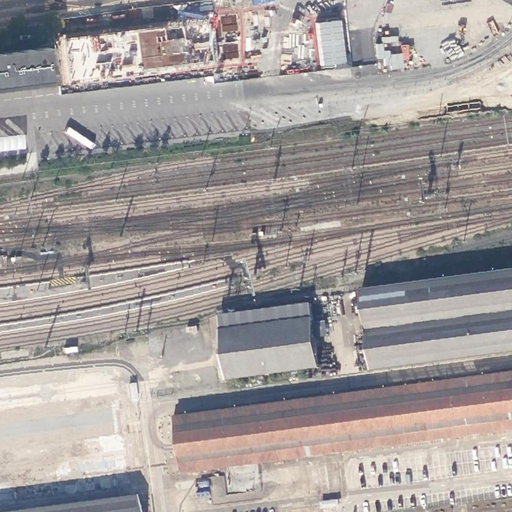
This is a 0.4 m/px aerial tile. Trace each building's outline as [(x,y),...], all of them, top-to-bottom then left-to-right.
[(212,16),(59,35),(65,84),(219,66),(212,16)] [(343,19),(315,22),(319,68),(347,65),(343,19)] [(400,44),(400,49),(398,49),(398,36),(378,36),(378,59),(384,59),(384,69),(404,69),(404,60),(409,60),(409,44),(400,44)] [(0,58),(38,54),(39,65),(42,65),(40,48),(0,52),(0,58)] [(0,88),(41,83),(40,72),(39,65),(38,54),(0,58),(0,88)] [(0,102),(48,97),(47,82),(41,83),(0,88),(0,102)] [(0,152),(9,151),(7,135),(0,135),(0,152)] [(368,340),(372,369),(511,350),(511,268),(362,289),(364,297),(344,300),(345,310),(364,308),(366,323),(347,326),(349,343),(368,340)] [(224,331),(231,379),(323,366),(312,300),(220,313),(224,331)] [(2,360),(31,354),(29,347),(1,352),(2,360)] [(133,486),(120,364),(68,370),(67,359),(0,366),(0,500),(83,493),(82,482),(95,480),(96,489),(133,486)] [(511,370),(176,415),(174,416),(175,426),(170,427),(171,433),(178,432),(184,473),(316,455),(326,454),(511,429),(511,370)] [(212,476),(212,502),(226,502),(226,476),(212,476)] [(135,511),(133,496),(7,511),(135,511)]
